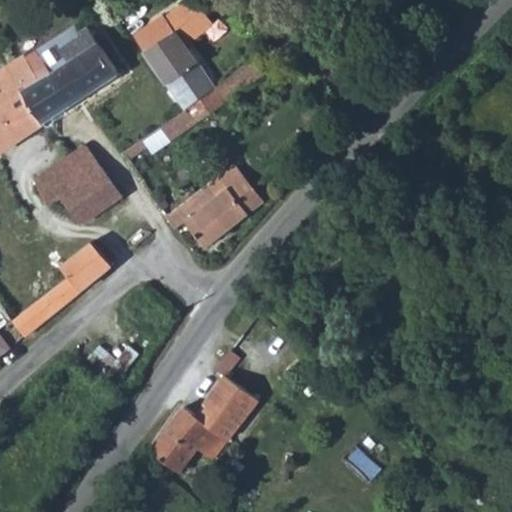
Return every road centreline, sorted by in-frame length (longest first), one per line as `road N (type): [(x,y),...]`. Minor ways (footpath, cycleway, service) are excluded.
road 1 (tertiary): [(218,299),(347,152),(507,0)]
road 2 (residential): [(218,299),(179,267),(150,265),(122,280),(0,389)]
road 3 (tertiary): [(84,511),(218,299)]
road 4 (track): [(347,152),(511,198)]
